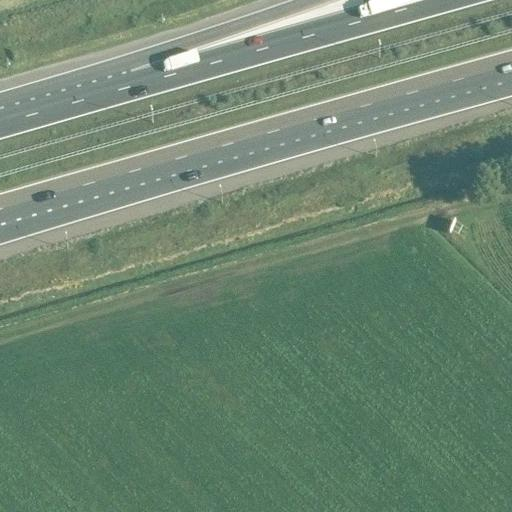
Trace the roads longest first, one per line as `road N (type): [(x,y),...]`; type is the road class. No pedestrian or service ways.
road 1 (motorway): [(0,210),(511,67)]
road 2 (motorway): [(438,0),(141,83)]
road 3 (motorway): [(323,0),(141,83)]
road 4 (motorway): [(141,83),(0,124)]
